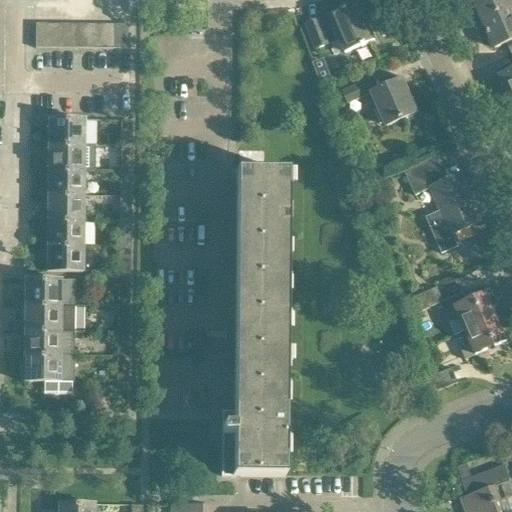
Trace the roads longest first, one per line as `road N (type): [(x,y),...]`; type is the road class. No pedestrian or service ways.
road 1 (residential): [(224,508),(217,457),(219,0)]
road 2 (residential): [(511,219),(415,0)]
road 3 (residential): [(397,507),(403,456),(419,437),(511,405)]
road 4 (residential): [(397,507),(224,508)]
